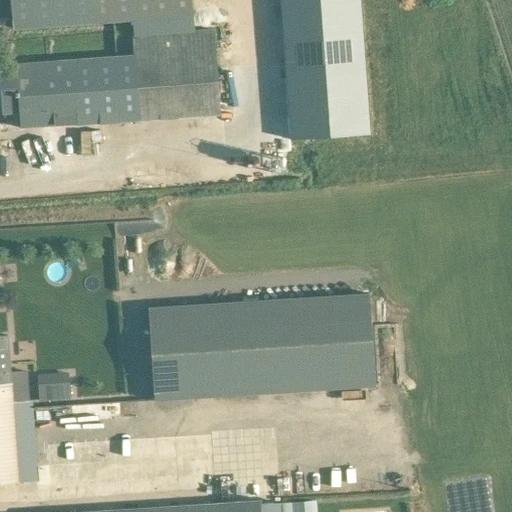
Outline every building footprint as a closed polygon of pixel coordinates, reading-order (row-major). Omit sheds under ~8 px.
[(193,15),(192,0),(11,0),(13,28),(193,15)] [(393,0),(313,0),(323,135),(403,130),(393,0)] [(36,62),(18,63),(0,64),(0,87),(2,113),(4,113),(4,110),(19,109),(20,127),(40,126),(138,120),(220,115),(214,30),(134,35),(134,56),(36,62)] [(28,139),(9,140),(10,152),(29,150),(28,139)] [(119,236),(166,230),(165,216),(118,221),(119,236)] [(149,308),(155,400),(376,386),(370,294),(149,308)] [(9,335),(0,335),(0,484),(35,482),(30,402),(27,371),(12,372),(9,335)] [(130,356),(94,359),(96,385),(76,387),(78,421),(135,417),(130,356)] [(44,374),(44,380),(73,379),(74,385),(92,384),(92,372),(44,374)] [(72,382),(43,381),(42,399),(71,399),(72,382)] [(262,511),(262,500),(221,503),(78,511),(262,511)] [(317,511),(316,501),(281,503),(281,511),(317,511)]
